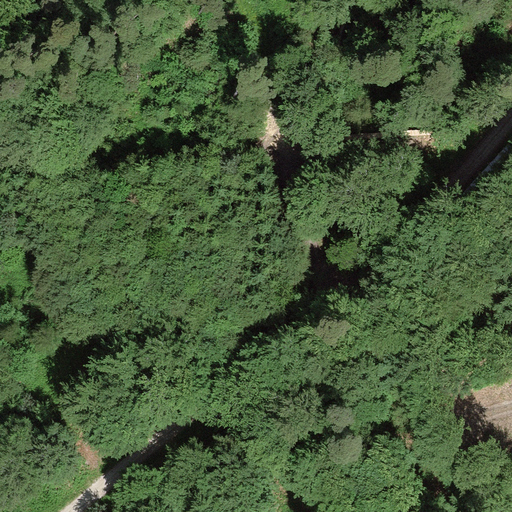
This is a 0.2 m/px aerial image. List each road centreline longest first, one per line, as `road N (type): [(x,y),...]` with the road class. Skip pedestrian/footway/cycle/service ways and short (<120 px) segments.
road 1 (track): [(511,130),(483,167),(61,511)]
road 2 (track): [(318,302),(257,0)]
